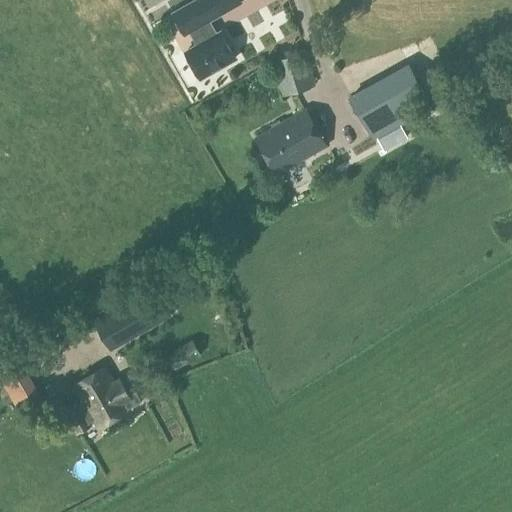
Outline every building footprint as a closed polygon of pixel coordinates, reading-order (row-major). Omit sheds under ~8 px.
[(208,21),(241,2),(239,0),(195,0),(173,13),(185,34),(191,30),(195,38),(197,36),(201,43),(186,51),(201,78),(236,58),(220,30),(215,33),(208,21)] [(334,66),(352,61),(336,11),(319,17),(334,66)] [(282,96),(316,85),(305,49),(272,61),(282,96)] [(350,97),(374,140),(434,106),(410,63),(350,97)] [(256,137),(277,174),(328,146),(306,108),(256,137)] [(433,162),(431,158),(442,153),(435,139),(380,169),(389,186),(433,162)] [(471,139),(387,188),(396,204),(481,155),(471,139)] [(112,349),(171,315),(155,288),(96,321),(112,349)] [(174,374),(200,359),(191,343),(164,358),(174,374)] [(23,412),(41,402),(21,367),(3,377),(23,412)] [(74,385),(83,401),(79,404),(77,400),(62,408),(76,435),(91,426),(89,423),(94,420),(98,427),(130,409),(126,401),(132,398),(119,379),(114,382),(106,367),(74,385)]
